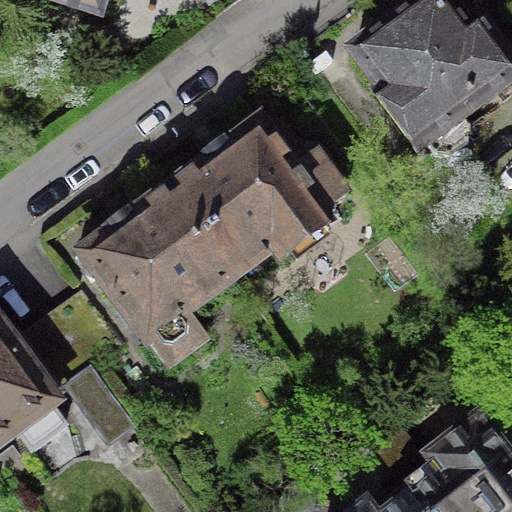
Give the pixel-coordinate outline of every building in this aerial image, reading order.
[(50,0),(97,15),(102,0),(50,0)] [(426,0),(396,23),(354,54),(383,93),(380,95),(420,148),(425,144),(434,156),(448,158),(468,144),(470,129),(461,118),(511,80),(511,1),(469,33),(443,0),(426,0)] [(168,192),(234,281),(275,250),(281,257),(326,224),(320,216),(345,198),(315,157),(296,171),(261,124),(214,158),(168,192)] [(232,282),(234,281),(168,192),(122,226),(75,261),(92,283),(98,279),(147,345),(149,343),(168,368),(205,341),(186,316),(194,310),(204,309),(229,290),(232,282)] [(67,301),(52,312),(92,367),(122,345),(82,290),(67,301)] [(0,440),(15,430),(31,452),(65,427),(49,404),(51,403),(49,401),(59,394),(58,392),(61,390),(92,367),(52,312),(7,345),(0,334),(0,440)] [(511,352),(496,364),(488,354),(487,355),(511,386),(511,352)] [(511,386),(487,355),(460,376),(500,428),(511,418),(511,386)] [(136,426),(92,367),(61,390),(105,449),(136,426)] [(444,476),(411,501),(419,511),(511,511),(511,468),(478,425),(432,460),(444,476)] [(390,456),(380,444),(372,451),(392,477),(400,470),(390,456)] [(419,511),(411,501),(397,511),(365,511),(384,497),(376,486),(390,475),(392,477),(372,451),(368,446),(319,484),(340,511),(419,511)]
